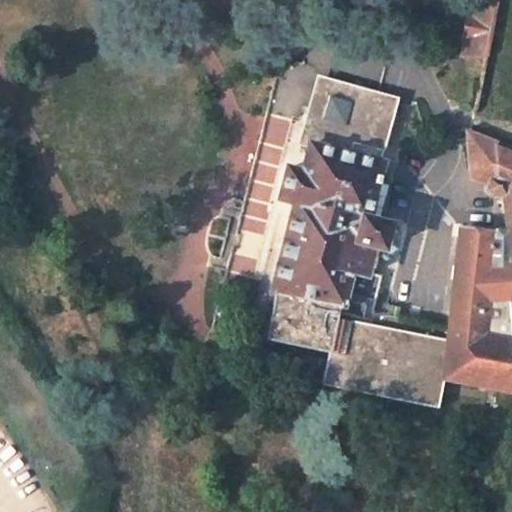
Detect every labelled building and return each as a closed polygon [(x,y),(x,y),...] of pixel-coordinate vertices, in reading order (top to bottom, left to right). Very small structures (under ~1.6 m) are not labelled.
[(498,1),(495,0),(472,0),(470,16),(468,16),(463,37),(466,38),(462,55),(486,60),(498,1)] [(301,172),(287,167),(279,200),(293,205),(271,294),(274,295),(265,341),(329,353),(322,385),(437,408),(444,379),(511,392),(511,343),(509,299),(511,298),(511,155),(467,137),(469,179),(489,186),(487,190),(493,196),(504,196),(510,264),(492,266),(495,234),(459,231),(449,327),(374,309),(383,275),(368,271),(374,249),(379,250),(385,246),(388,231),(384,222),(368,218),(382,164),(380,164),(383,151),(381,150),(394,101),(319,80),(302,143),(308,144),(301,172)] [(511,142),(470,126),(467,137),(511,155),(511,142)] [(398,226),(394,218),(384,222),(388,231),(398,226)] [(143,485),(124,483),(123,495),(142,497),(143,485)]
